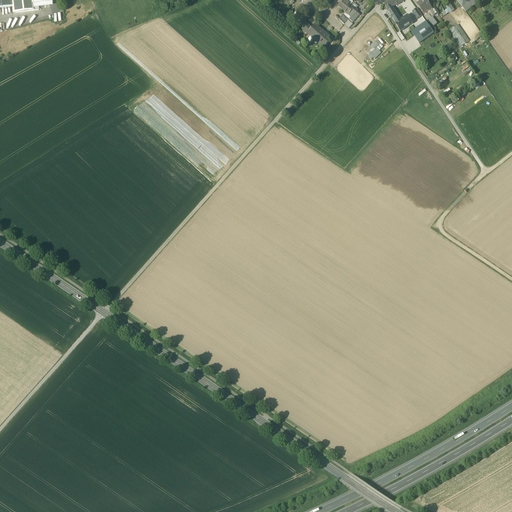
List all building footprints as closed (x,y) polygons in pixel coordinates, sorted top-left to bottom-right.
[(339,8),(345,13),(351,5),(344,0),(339,8)] [(392,7),(395,6),(392,0),(391,0),(384,3),(387,9),(392,7)] [(428,12),(429,12),(432,10),(425,0),(423,0),(417,4),(424,14),(428,11),(428,12)] [(469,2),(466,0),(456,0),(465,12),(472,7),(469,2)] [(33,8),(33,3),(29,4),(12,6),(13,13),(34,11),(33,8)] [(356,9),(354,8),(353,7),(351,5),(345,13),(348,15),(351,18),(356,12),(358,10),(356,9)] [(386,10),(393,20),(399,17),(392,7),(387,9),(386,10)] [(423,17),(417,10),(413,13),(417,21),(423,17)] [(359,14),(356,12),(351,18),(349,20),(352,22),(359,14)] [(344,25),(348,20),(343,16),(339,20),(344,25)] [(408,16),(401,20),(395,24),(400,32),(413,23),(408,16)] [(426,22),(433,32),(435,30),(433,27),(436,24),(432,18),(426,22)] [(348,20),(344,25),(349,29),(352,25),(349,21),(348,20)] [(426,22),(411,32),(419,44),(434,34),(426,22)] [(300,28),(305,32),(309,27),(304,23),(300,28)] [(325,46),(326,47),(328,44),(327,43),(331,40),(327,36),(326,37),(321,33),(322,31),(315,25),(308,33),(314,38),(313,39),(319,45),(320,45),(322,43),(325,46)] [(448,31),(458,46),(468,39),(458,25),(448,31)] [(377,40),(365,52),(368,55),(367,56),(371,60),(373,58),(375,59),(381,53),(379,51),(382,48),(379,45),(380,44),(377,40)] [(451,63),(457,60),(454,53),(448,57),(451,63)]
